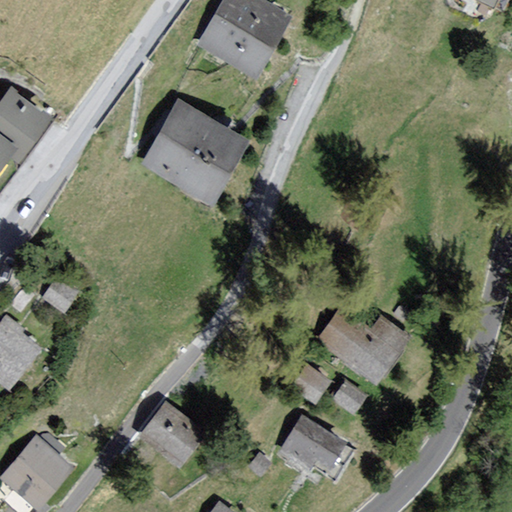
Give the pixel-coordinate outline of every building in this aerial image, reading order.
[(307,19),(271,0),(233,0),(209,46),(274,80),(307,19)] [(0,193),(20,161),(29,164),(59,118),(20,90),(0,117),(0,193)] [(264,144),(184,102),(150,166),(230,209),(264,144)] [(89,295),(65,280),(50,303),(75,319),(89,295)] [(381,330),(347,306),(322,342),(389,389),(424,340),(391,317),(381,330)] [(52,353),(10,321),(0,333),(0,382),(18,397),(52,353)] [(337,380),(311,362),(293,388),(319,406),(337,380)] [(377,398),(355,383),(340,403),(363,418),(377,398)] [(217,435),(173,405),(149,441),(192,471),(217,435)] [(353,443),(303,415),(283,450),(334,478),(353,443)] [(50,511),(83,471),(39,436),(5,478),(47,511),(50,511)] [(230,511),(217,503),(211,511),(230,511)]
